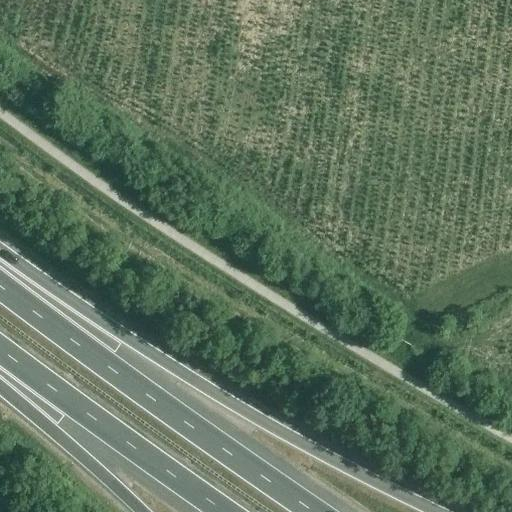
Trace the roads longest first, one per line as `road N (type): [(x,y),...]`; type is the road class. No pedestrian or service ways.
road 1 (motorway): [(429,511),(314,456),(77,308),(0,250)]
road 2 (motorway): [(311,511),(0,288)]
road 3 (motorway): [(0,351),(222,511)]
road 4 (motorway): [(0,387),(140,511)]
